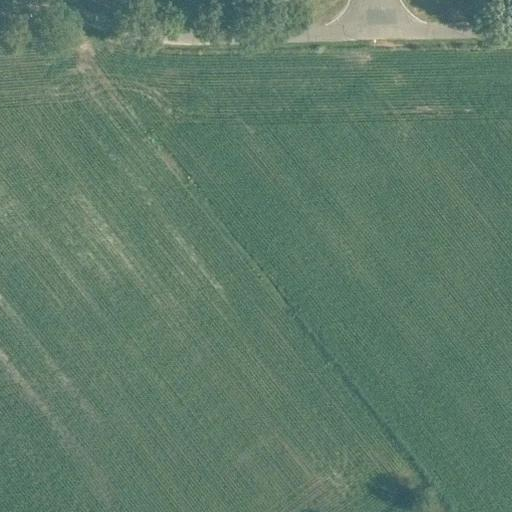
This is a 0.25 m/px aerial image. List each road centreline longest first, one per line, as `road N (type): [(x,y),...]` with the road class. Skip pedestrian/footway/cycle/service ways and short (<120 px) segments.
road 1 (unclassified): [(0,14),(58,10),(173,37),(374,33)]
road 2 (unclassified): [(374,33),(511,29)]
